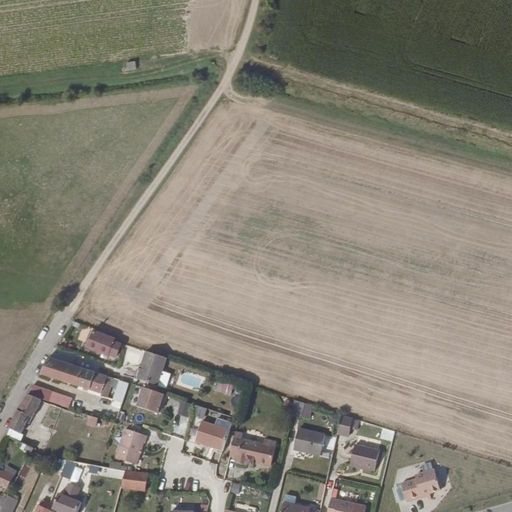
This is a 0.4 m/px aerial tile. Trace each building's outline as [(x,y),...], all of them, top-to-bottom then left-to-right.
[(135,61),(126,62),(127,70),(136,69),(135,61)] [(118,339),(95,327),(89,344),(110,351),(118,339)] [(158,383),(167,358),(147,351),(138,376),(158,383)] [(50,355),(41,370),(92,386),(98,371),(50,355)] [(98,371),(92,386),(104,389),(109,375),(98,371)] [(132,382),(122,378),(116,397),(125,400),(132,382)] [(35,384),(32,393),(37,395),(70,405),(73,396),(35,384)] [(170,394),(147,386),(140,406),(161,412),(163,404),(164,401),(168,402),(170,394)] [(29,392),(12,426),(24,432),(32,415),(35,416),(45,399),(37,395),(32,393),(29,392)] [(304,403),(295,400),(291,413),(301,416),(304,403)] [(185,415),(188,404),(181,403),(178,414),(185,415)] [(194,415),(203,419),(207,410),(198,406),(194,415)] [(98,424),(101,416),(90,413),(88,420),(98,424)] [(341,417),(336,435),(348,436),(352,420),(341,417)] [(231,428),(204,418),(196,438),(223,448),(231,428)] [(12,426),(8,434),(22,440),(25,433),(24,432),(12,426)] [(149,434),(127,427),(118,456),(139,463),(145,441),(147,441),(149,434)] [(319,455),(325,435),(298,427),(293,448),(319,455)] [(381,429),(379,439),(389,441),(391,431),(381,429)] [(243,432),(236,430),(230,453),(237,455),(236,460),(246,463),(246,462),(253,463),(253,460),(269,465),(276,441),(265,438),(264,443),(242,437),(243,432)] [(380,452),(355,446),(350,465),(375,471),(380,452)] [(111,462),(109,467),(120,470),(122,465),(111,462)] [(123,479),(124,471),(93,466),(92,474),(123,479)] [(0,468),(0,482),(10,487),(15,475),(0,468)] [(403,485),(408,504),(425,499),(424,496),(432,493),(433,497),(444,493),(436,470),(418,475),(419,480),(403,485)] [(150,473),(126,471),(123,486),(147,489),(150,473)] [(61,493),(55,508),(57,509),(64,511),(78,511),(83,502),(78,499),(80,485),(84,477),(71,474),(67,483),(67,495),(61,493)] [(45,484),(43,492),(50,494),(53,487),(45,484)] [(3,509),(1,511),(9,511),(17,497),(10,494),(7,499),(3,509)] [(45,498),(38,511),(52,511),(54,511),(54,508),(49,506),(51,500),(45,498)] [(331,501),(327,511),(353,511),(355,506),(331,501)]
